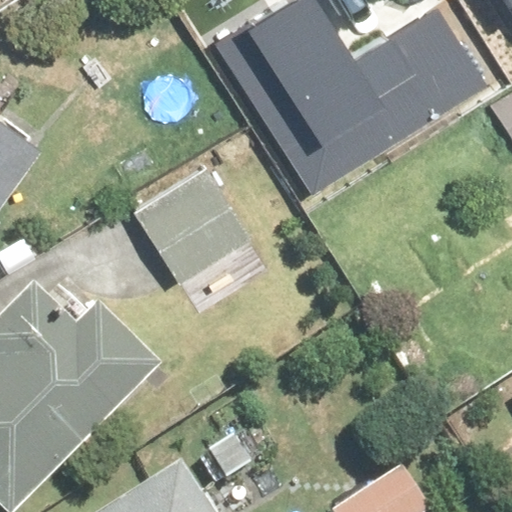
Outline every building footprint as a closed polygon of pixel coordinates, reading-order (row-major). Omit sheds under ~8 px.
[(511,0),(461,0),(505,67),(511,62),(511,0)] [(511,84),(482,105),(511,147),(511,84)] [(0,177),(22,145),(0,129),(0,177)] [(195,164),(121,207),(167,286),(242,243),(195,164)] [(439,220),(404,243),(435,290),(470,267),(439,220)] [(0,511),(7,511),(146,368),(77,302),(55,325),(15,286),(0,301),(0,511)] [(511,385),(502,391),(511,406),(511,385)] [(419,511),(389,468),(325,511),(419,511)] [(195,511),(170,470),(97,511),(195,511)]
